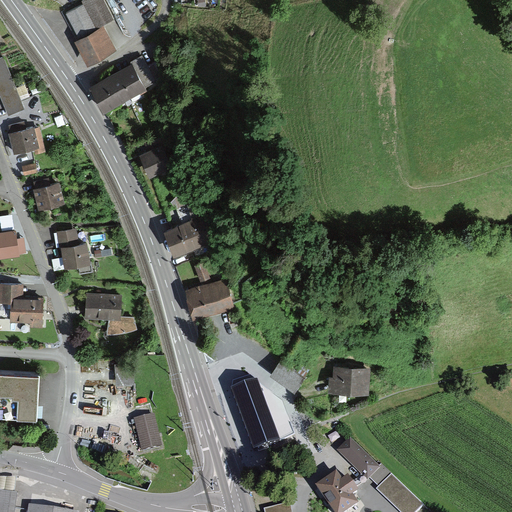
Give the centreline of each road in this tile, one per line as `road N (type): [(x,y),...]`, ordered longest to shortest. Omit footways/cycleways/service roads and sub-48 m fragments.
road 1 (primary): [(209,418),(145,223),(72,86)]
road 2 (residential): [(68,355),(66,328),(12,186)]
road 3 (residential): [(72,86),(162,14),(165,0)]
